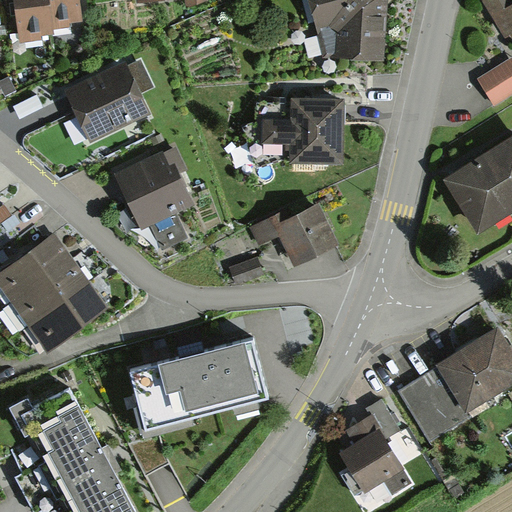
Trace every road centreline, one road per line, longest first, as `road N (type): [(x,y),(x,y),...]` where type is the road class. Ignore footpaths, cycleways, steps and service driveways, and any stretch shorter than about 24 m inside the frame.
road 1 (residential): [(0,148),(152,279),(186,294),(221,300),(340,289),(369,296)]
road 2 (residential): [(440,0),(369,296)]
road 3 (residential): [(369,296),(291,441)]
road 4 (residential): [(369,296),(434,310),(511,262)]
